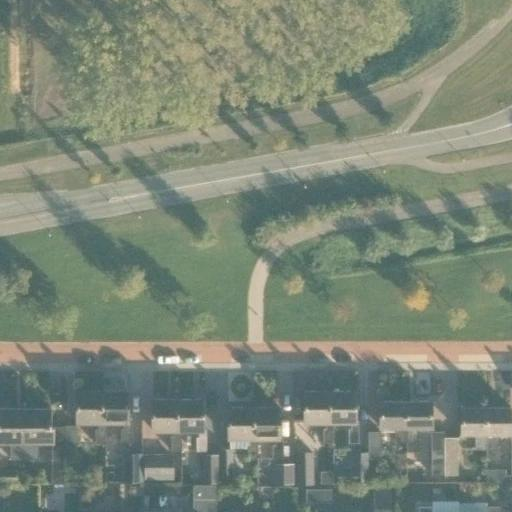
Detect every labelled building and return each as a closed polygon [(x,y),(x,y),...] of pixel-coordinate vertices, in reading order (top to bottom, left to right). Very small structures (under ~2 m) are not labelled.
[(103,422),(103,391),(77,391),(77,422),(99,422),(99,429),(96,429),(96,443),(106,443),(106,422),(103,422)] [(131,443),(131,421),(128,421),(129,392),(103,391),(103,422),(106,422),(124,422),(124,429),(121,429),(121,443),(131,443)] [(334,442),(334,422),(331,422),(330,391),(304,391),(305,422),(327,422),(327,429),(324,429),(324,442),(334,442)] [(331,422),(334,422),(352,422),(352,429),(349,429),(349,442),(359,442),(359,421),(357,421),(356,391),(330,391),(331,422)] [(182,451),(182,430),(179,430),(178,400),(153,400),(153,430),(174,430),(174,437),(172,437),(172,451),(182,451)] [(179,430),(182,430),(200,430),(200,436),(197,436),(197,451),(207,451),(207,429),(204,429),(204,400),(178,400),(179,430)] [(406,440),(406,427),(406,401),(380,401),(381,427),(395,427),(395,440),(406,440)] [(418,438),(418,427),(432,427),(432,401),(406,401),(406,427),(407,451),(420,451),(420,438),(418,438)] [(24,458),(25,407),(0,407),(0,441),(11,442),(11,458),(24,458)] [(65,445),(65,426),(52,426),(52,407),(25,407),(24,458),(39,458),(39,442),(52,442),(52,482),(65,483),(65,445)] [(254,438),(255,407),(228,407),(228,438),(251,438),(250,445),(248,445),(248,459),(258,459),(258,438),(254,438)] [(283,459),(283,437),(281,437),(281,407),(255,407),(254,438),(258,438),(276,438),(276,445),(273,445),(273,459),(283,459)] [(486,449),(486,407),(462,407),(462,434),(475,434),(475,449),(486,449)] [(511,434),(511,407),(486,407),(486,449),(486,458),(500,458),(500,446),(497,446),(498,434),(511,434)] [(65,445),(72,445),(72,451),(77,451),(77,426),(65,426),(65,445)] [(382,457),(381,431),(368,431),(368,452),(368,458),(382,457)] [(444,474),(444,437),(444,431),(432,431),(432,483),(444,483),(444,474)] [(444,437),(444,474),(458,474),(458,437),(444,437)] [(233,482),(233,449),(220,449),(220,483),(233,482)] [(296,452),(296,485),(314,485),(314,452),(296,452)] [(337,469),(338,483),(369,483),(368,458),(368,452),(352,452),(352,469),(337,469)] [(122,453),(122,481),(143,481),(143,453),(122,453)] [(144,479),(173,479),(173,454),(145,454),(144,479)] [(219,483),(218,455),(203,455),(203,483),(219,483)] [(294,483),(294,463),(274,463),(274,484),(294,483)] [(0,483),(23,483),(24,471),(17,471),(17,469),(0,469),(0,483)] [(215,511),(215,499),(215,484),(193,484),(192,511),(215,511)] [(390,511),(391,488),(375,488),(374,511),(390,511)] [(323,489),(323,502),(332,502),(332,489),(323,489)]
